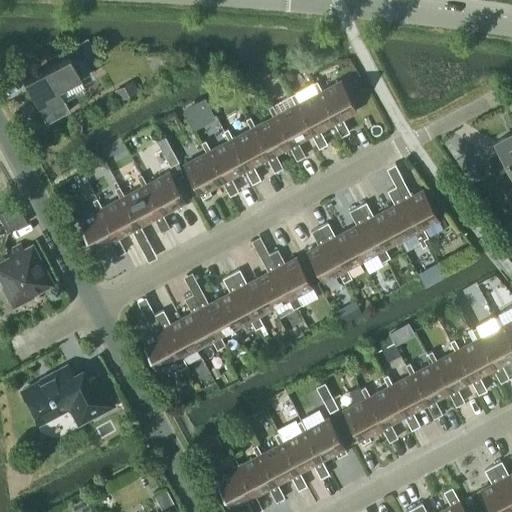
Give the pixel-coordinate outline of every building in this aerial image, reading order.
[(81,78),(69,54),(23,78),(35,102),(39,100),(42,105),(38,107),(46,122),(69,110),(61,95),(59,96),(56,91),(81,78)] [(312,83),(317,92),(333,122),(341,136),(349,131),(342,117),(356,110),(340,80),(321,90),(316,80),(312,83)] [(135,82),(116,93),(121,103),(140,92),(135,82)] [(290,94),(295,104),(311,134),(318,147),(327,143),(319,129),(333,122),(317,92),(299,102),(294,92),(290,94)] [(273,115),(289,145),(296,159),(304,155),(297,141),(311,134),(295,104),(277,113),(272,104),(268,106),(273,115)] [(275,153),(289,145),(273,115),(254,125),(250,116),(246,118),(250,127),(267,157),(274,171),(282,167),(275,153)] [(223,130),(228,139),(245,169),(252,183),(260,178),(253,165),(267,157),(250,127),(232,137),(227,128),(223,130)] [(511,132),(495,141),(508,167),(497,173),(511,200),(511,199),(511,132)] [(165,136),(156,140),(170,165),(178,161),(165,136)] [(228,139),(210,149),(205,140),(201,142),(206,151),(222,181),(230,195),(238,190),(230,176),(245,169),(228,139)] [(208,188),(222,181),(206,151),(183,163),(199,193),(200,193),(202,197),(210,193),(208,188)] [(465,171),(471,181),(480,177),(474,166),(465,171)] [(169,171),(146,183),(162,213),(176,205),(178,210),(187,205),(184,201),(185,201),(169,171)] [(162,213),(146,183),(141,174),(137,176),(142,185),(124,195),(140,225),(154,217),(161,231),(169,227),(162,213)] [(423,227),(438,219),(422,189),(411,195),(403,181),(395,185),(424,238),(427,236),(423,227)] [(424,238),(395,185),(387,190),(394,204),(383,209),(399,239),(415,231),(419,240),(424,238)] [(147,238),(140,225),(124,195),(119,186),(115,188),(120,197),(102,207),(118,237),(132,229),(139,243),(147,238)] [(118,237),(102,207),(97,197),(93,200),(98,209),(79,219),(95,249),(109,241),(117,255),(125,250),(118,237)] [(373,215),(365,201),(357,206),(385,259),(389,257),(384,247),(399,239),(383,209),(373,215)] [(17,202),(0,211),(0,217),(8,232),(27,222),(17,202)] [(385,259),(357,206),(349,210),(356,224),(345,230),(361,260),(377,252),(381,261),(385,259)] [(335,235),(327,222),(319,226),(347,279),(351,277),(346,268),(361,260),(345,230),(335,235)] [(338,272),(343,281),(347,279),(319,226),(311,231),(318,244),(307,250),(323,280),(338,272)] [(31,292),(50,282),(31,247),(24,250),(20,243),(8,250),(12,257),(0,263),(0,273),(6,284),(3,286),(13,305),(32,295),(31,292)] [(269,253),(297,306),(301,304),(296,294),(312,286),(296,256),(284,262),(277,248),(269,253)] [(257,277),(273,307),(288,299),(293,308),(297,306),(269,253),(260,257),(268,271),(257,277)] [(263,324),(258,315),(273,307),(257,277),(246,282),(239,269),(231,273),(259,326),(263,324)] [(219,297),(235,327),(250,319),(255,328),(259,326),(231,273),(222,277),(230,291),(219,297)] [(225,344),(220,335),(235,327),(219,297),(208,303),(201,289),(192,293),(221,346),(225,344)] [(191,312),(181,317),(197,347),(212,339),(217,348),(221,346),(192,293),(184,298),(191,312)] [(182,355),(197,347),(181,317),(170,323),(163,309),(154,314),(182,367),(186,364),(182,355)] [(153,332),(142,338),(158,368),(174,359),(179,369),(182,367),(154,314),(146,318),(153,332)] [(511,319),(504,323),(499,315),(494,317),(499,326),(511,350),(511,319)] [(472,329),(477,338),(493,368),(500,382),(508,377),(501,364),(511,357),(511,350),(499,326),(483,335),(478,326),(472,329)] [(450,341),(455,350),(471,380),(478,394),(486,389),(479,375),(493,368),(477,338),(460,347),(455,338),(450,341)] [(464,401),(457,387),(471,380),(455,350),(438,359),(433,350),(428,353),(432,361),(448,392),(456,405),(464,401)] [(405,365),(410,373),(426,403),(433,417),(442,413),(434,399),(448,392),(432,361),(414,371),(409,362),(405,365)] [(78,384),(67,364),(52,373),(51,376),(44,379),(43,379),(22,390),(35,415),(49,408),(51,411),(55,413),(70,405),(78,422),(112,404),(97,374),(78,384)] [(221,375),(216,366),(212,369),(216,377),(221,375)] [(383,376),(388,385),(404,415),(411,429),(419,425),(412,411),(426,403),(410,373),(392,383),(387,374),(383,376)] [(324,382),(316,386),(329,411),(337,407),(324,382)] [(361,389),(366,397),(382,427),(389,441),(397,436),(390,423),(404,415),(388,385),(370,395),(366,386),(361,389)] [(370,439),(367,435),(382,427),(366,397),(342,409),(358,439),(359,439),(361,443),(370,439)] [(328,417),(305,429),(321,459),(335,452),(337,456),(346,451),(344,447),(328,417)] [(301,432),(283,441),(299,471),(313,464),(320,477),(329,473),(321,459),(305,429),(300,420),(296,422),(301,432)] [(306,485),(299,471),(283,441),(278,432),(273,434),(278,444),(261,453),(277,483),(291,475),(298,489),(306,485)] [(216,433),(199,441),(206,455),(223,446),(216,433)] [(255,456),(239,465),(255,495),(268,487),(276,501),(284,496),(277,483),(261,453),(256,443),(250,446),(255,456)] [(254,511),(262,508),(255,495),(239,465),(234,455),(229,458),(234,467),(216,477),(232,507),(246,499),(253,511),(254,511)] [(511,472),(508,474),(501,460),(492,465),(511,501),(511,472)] [(511,501),(492,465),(484,469),(491,483),(480,489),(492,511),(508,511),(511,510),(511,501)] [(450,505),(440,511),(465,511),(460,500),(459,500),(452,487),(443,491),(450,505)] [(163,511),(162,511),(178,511),(166,488),(154,494),(163,511)] [(440,511),(436,511),(426,511),(422,502),(413,507),(415,511),(440,511)]
